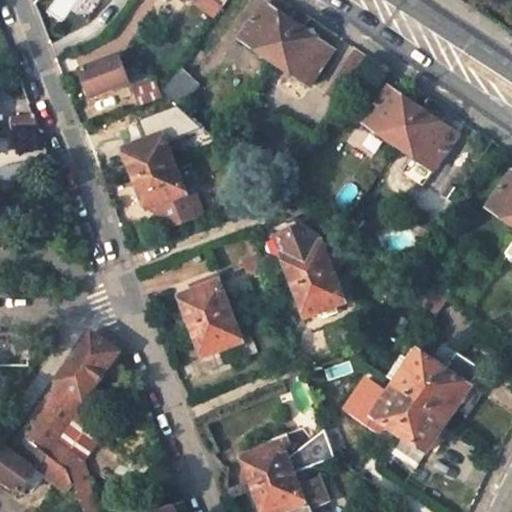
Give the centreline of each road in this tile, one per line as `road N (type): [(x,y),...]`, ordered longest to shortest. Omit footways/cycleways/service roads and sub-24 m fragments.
road 1 (unclassified): [(21,0),(136,295)]
road 2 (unclassified): [(136,295),(217,511)]
road 3 (primary): [(377,0),(511,87)]
road 4 (residential): [(0,316),(77,316),(136,295)]
road 5 (primary): [(511,66),(410,0)]
